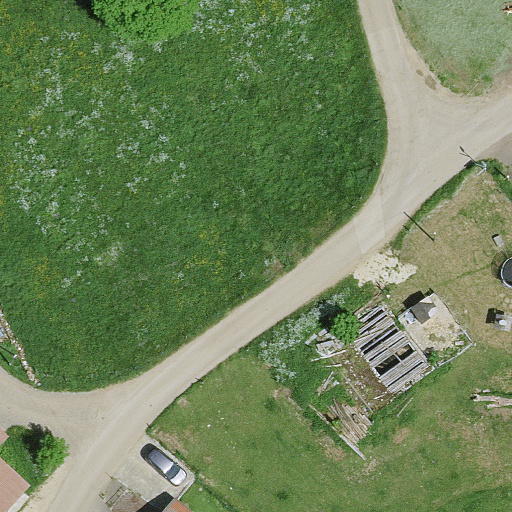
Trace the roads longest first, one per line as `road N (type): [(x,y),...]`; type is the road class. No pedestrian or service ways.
road 1 (unclassified): [(62,511),(90,456),(140,400),(365,236),(421,179)]
road 2 (unclassified): [(372,0),(421,179)]
